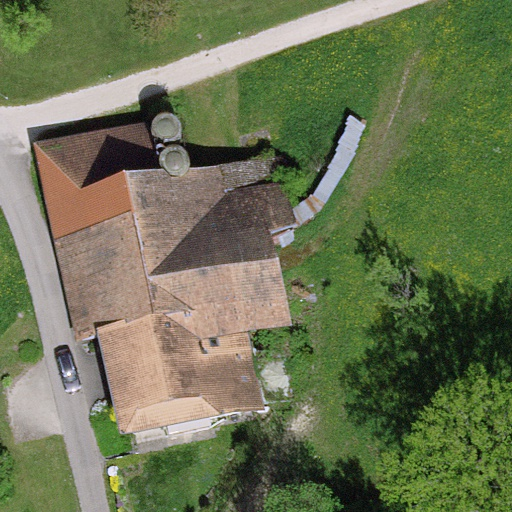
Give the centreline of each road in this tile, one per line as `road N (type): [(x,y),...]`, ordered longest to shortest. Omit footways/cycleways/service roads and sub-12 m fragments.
road 1 (track): [(423,0),(0,145)]
road 2 (unclassified): [(0,168),(87,511)]
